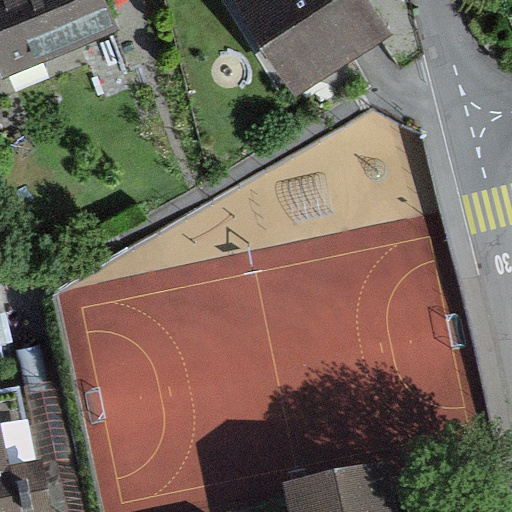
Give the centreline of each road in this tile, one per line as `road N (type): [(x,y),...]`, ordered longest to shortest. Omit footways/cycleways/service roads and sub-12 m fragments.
road 1 (residential): [(511,290),(475,121)]
road 2 (residential): [(475,121),(436,0)]
